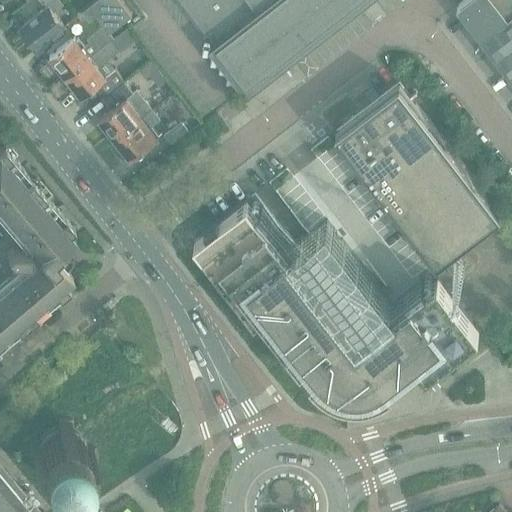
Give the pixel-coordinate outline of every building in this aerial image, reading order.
[(47,5),(19,26),(36,48),(64,26),(53,12),(63,4),(59,0),(40,0),(43,3),(45,2),(47,5)] [(120,0),(95,0),(82,10),(89,20),(96,15),(103,24),(104,23),(110,31),(132,15),(120,0)] [(179,0),(246,85),(355,0),(179,0)] [(511,0),(463,0),(456,6),(511,78),(511,0)] [(74,35),(48,56),(64,75),(110,38),(113,35),(110,31),(104,23),(103,24),(87,37),(89,40),(82,45),(74,35)] [(110,38),(64,75),(80,96),(94,85),(102,96),(124,78),(108,58),(119,49),(110,38)] [(111,108),(98,118),(113,137),(152,107),(137,87),(133,90),(124,78),(102,96),(111,108)] [(434,258),(488,217),(497,210),(399,82),(336,130),(434,258)] [(152,107),(113,137),(130,159),(159,135),(151,124),(160,117),(152,107)] [(169,143),(186,129),(179,122),(162,135),(169,143)] [(69,263),(70,260),(70,255),(69,251),(67,247),(66,245),(74,238),(68,231),(73,227),(3,145),(0,146),(0,209),(28,242),(28,248),(11,247),(5,252),(10,258),(27,259),(27,265),(0,287),(0,346),(69,288),(64,283),(72,276),(65,268),(66,267),(69,263)] [(343,398),(348,399),(356,400),(363,399),(375,396),(386,391),(392,386),(374,363),(402,342),(425,372),(478,330),(436,278),(426,286),(421,280),(390,304),(326,220),(292,246),(260,205),(253,210),(246,199),(193,241),(293,370),(308,358),(317,369),(309,376),(313,381),(322,389),(332,395),(343,398)] [(39,442),(38,444),(28,443),(27,455),(37,456),(37,457),(37,459),(38,460),(38,462),(40,465),(42,468),(45,471),(48,473),(51,474),(54,475),(54,484),(66,485),(66,476),(68,475),(70,475),(72,474),(76,471),(78,469),(80,467),(82,464),(82,463),(84,459),(93,459),(94,448),(85,447),(84,445),(83,444),(82,441),(80,438),(76,433),(75,432),(73,431),(69,429),(70,420),(58,419),(57,428),(54,429),(51,430),(48,432),(45,434),(43,436),(41,439),(40,440),(39,442)] [(40,511),(0,464),(0,511),(40,511)]
